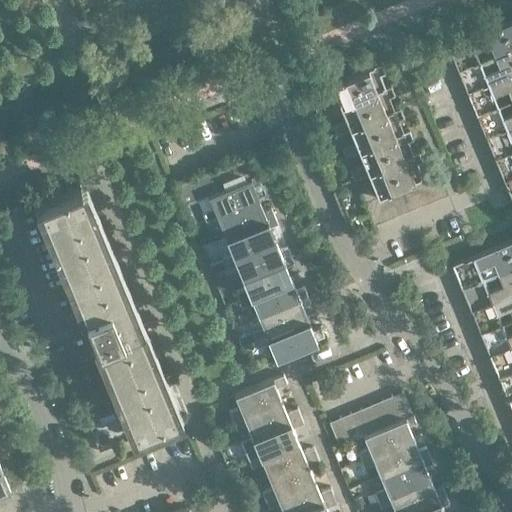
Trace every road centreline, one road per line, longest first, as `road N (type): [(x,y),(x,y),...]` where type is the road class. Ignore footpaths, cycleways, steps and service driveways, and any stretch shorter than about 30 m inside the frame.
road 1 (residential): [(511,498),(347,249),(253,40)]
road 2 (unclassified): [(73,511),(64,469),(0,336)]
